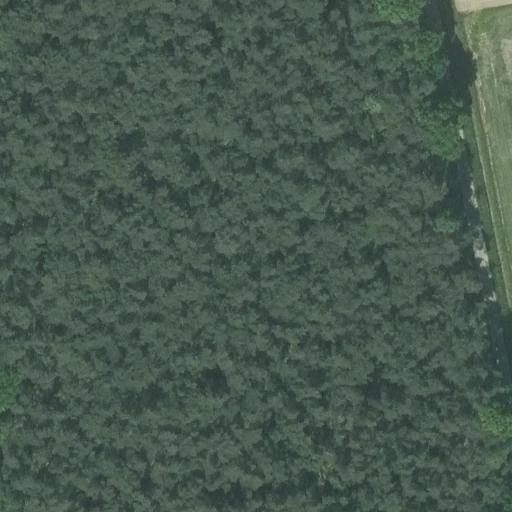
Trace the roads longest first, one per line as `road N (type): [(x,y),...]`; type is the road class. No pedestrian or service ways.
road 1 (unclassified): [(511,375),(439,0)]
road 2 (track): [(511,490),(130,511)]
